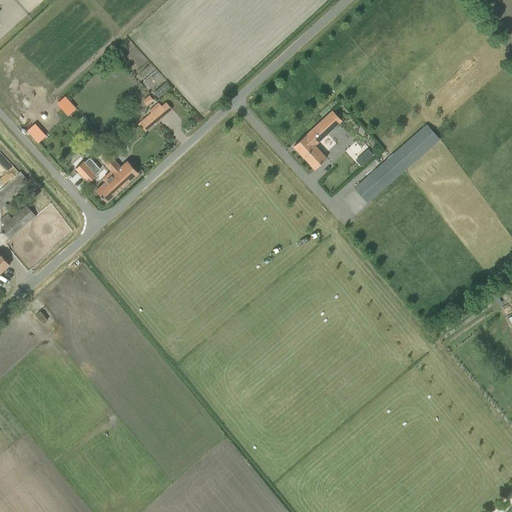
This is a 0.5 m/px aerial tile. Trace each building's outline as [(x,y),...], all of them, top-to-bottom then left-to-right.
[(166,82),(154,92),(158,98),(170,87),(166,82)] [(149,95),(143,100),(147,106),(153,101),(154,101),(149,95)] [(396,235),(511,137),(511,102),(508,98),(375,211),(396,235)] [(138,124),(145,132),(167,113),(158,103),(149,110),(152,113),(138,124)] [(294,146),(315,169),(327,158),(315,145),(342,121),(332,110),(294,146)] [(427,124),(354,188),(367,203),(439,139),(427,124)] [(105,150),(98,156),(102,161),(112,171),(110,172),(123,187),(138,173),(127,161),(120,167),(105,150)] [(76,169),(88,182),(95,176),(83,163),(76,169)] [(0,190),(0,206),(28,181),(20,172),(0,190)] [(96,190),(106,202),(123,187),(110,172),(103,179),(106,181),(96,190)] [(1,229),(10,239),(35,216),(26,206),(1,229)] [(0,272),(10,265),(0,253),(0,272)] [(40,311),(35,315),(43,324),(48,320),(40,311)]
